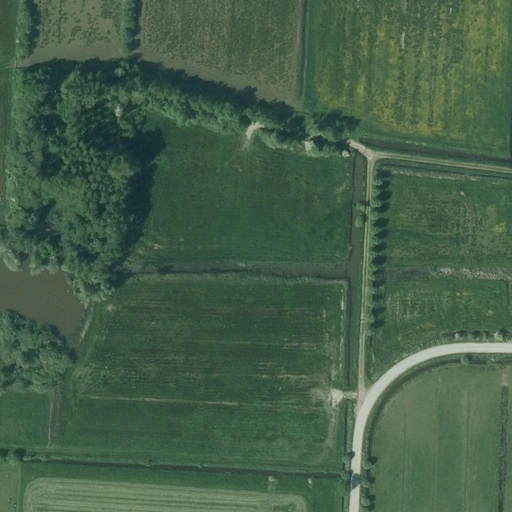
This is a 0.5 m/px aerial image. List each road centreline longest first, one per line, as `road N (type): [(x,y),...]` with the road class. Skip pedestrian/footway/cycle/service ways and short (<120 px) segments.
road 1 (track): [(366,408),(360,365),(370,154),(511,172)]
road 2 (track): [(370,154),(110,80),(0,81)]
road 3 (unclassified): [(353,511),(359,427),(376,389),(436,349),(511,346)]
